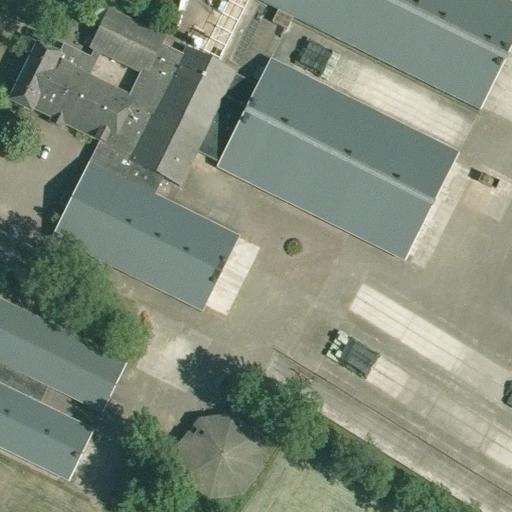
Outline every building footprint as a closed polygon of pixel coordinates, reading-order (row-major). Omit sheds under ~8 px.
[(292,17),(479,110),(511,44),(511,2),(507,0),(256,0),(277,10),(271,22),(286,29),(292,17)] [(64,191),(57,206),(65,210),(52,237),(201,312),(239,237),(154,195),(162,179),(179,188),(193,159),(197,153),(218,163),(216,167),(404,261),(457,154),(269,60),(257,85),(236,75),(236,74),(185,48),(181,55),(160,45),(164,37),(109,9),(89,48),(93,50),(90,57),(81,53),(74,67),(56,58),(58,54),(36,43),(22,72),(7,101),(30,112),(32,109),(51,118),(49,121),(61,127),(63,124),(100,142),(73,195),(64,191)] [(246,240),(222,289),(240,298),(264,249),(246,240)] [(0,448),(68,482),(93,430),(39,404),(47,387),(101,414),(127,361),(0,299),(0,448)] [(429,359),(461,373),(472,346),(440,333),(429,359)] [(361,366),(361,340),(340,340),(340,366),(361,366)] [(171,386),(187,353),(175,348),(169,360),(160,355),(150,376),(171,386)] [(365,377),(405,402),(420,380),(380,354),(365,377)] [(442,409),(437,424),(459,439),(464,441),(491,459),(502,463),(511,433),(502,426),(492,423),(472,409),(464,407),(451,398),(435,392),(432,401),(442,409)] [(180,479),(207,500),(241,496),(262,469),(258,436),(231,415),(197,418),(176,445),(180,479)] [(100,476),(111,454),(97,446),(85,469),(100,476)] [(433,446),(423,464),(448,479),(459,461),(433,446)]
